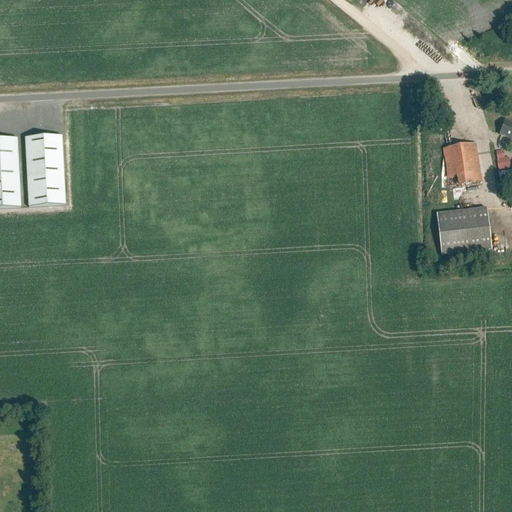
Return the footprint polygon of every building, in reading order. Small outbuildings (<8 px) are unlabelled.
[(511,123),(505,121),(500,135),(511,139),(511,123)] [(29,208),(65,206),(62,137),(25,139),(29,208)] [(0,209),(21,209),(17,139),(0,139),(0,209)] [(449,189),(482,183),(476,144),(443,149),(449,189)] [(511,169),(510,169),(508,157),(503,158),(502,151),(494,152),(500,184),(511,181),(511,169)] [(446,257),(495,251),(490,210),(441,216),(446,257)]
